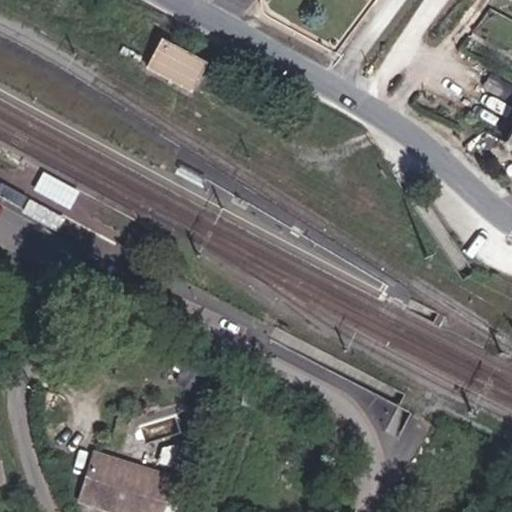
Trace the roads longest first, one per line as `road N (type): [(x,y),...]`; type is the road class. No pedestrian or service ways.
road 1 (residential): [(44,511),(14,356),(61,244),(360,394)]
road 2 (residential): [(511,222),(432,149),(179,0)]
road 3 (residential): [(360,394),(384,444),(362,511)]
